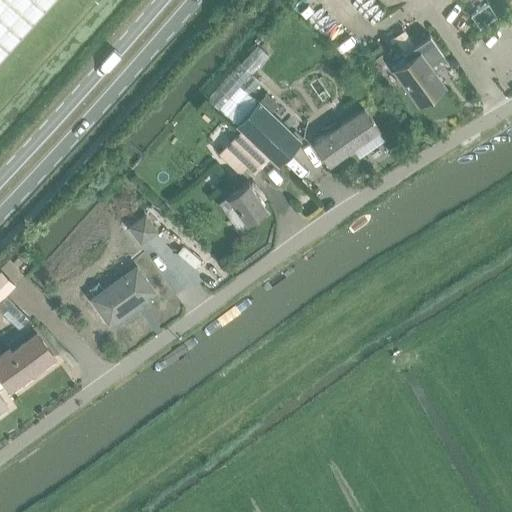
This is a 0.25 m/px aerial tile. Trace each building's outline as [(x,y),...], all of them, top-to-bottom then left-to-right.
[(0,0),(0,60),(53,0),(0,0)] [(394,70),(420,105),(444,88),(428,65),(442,54),(428,34),(402,52),(407,60),(394,70)] [(207,100),(236,126),(269,156),(278,164),(298,142),(248,93),(259,81),(250,73),(266,54),(256,45),(207,100)] [(381,133),(365,110),(315,146),(332,169),(381,133)] [(253,172),(269,156),(236,126),(214,149),(239,172),(246,164),(253,172)] [(266,209),(247,182),(226,196),(245,223),(266,209)] [(157,232),(144,215),(127,227),(140,244),(157,232)] [(108,324),(153,291),(135,267),(90,299),(108,324)] [(0,299),(14,285),(0,270),(0,299)] [(12,302),(1,313),(18,329),(29,319),(12,302)] [(0,378),(5,387),(8,390),(54,358),(37,334),(13,351),(9,345),(1,350),(0,349),(0,378)]
